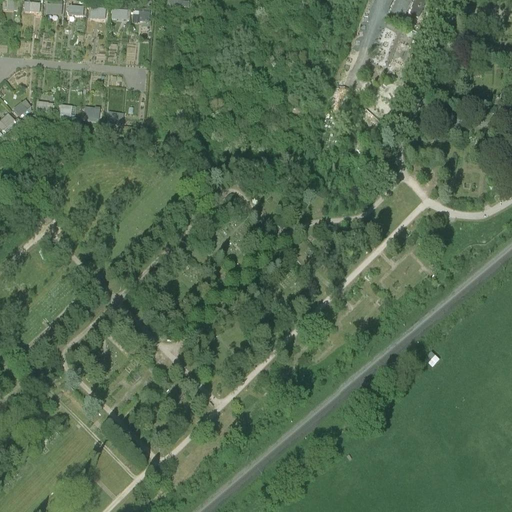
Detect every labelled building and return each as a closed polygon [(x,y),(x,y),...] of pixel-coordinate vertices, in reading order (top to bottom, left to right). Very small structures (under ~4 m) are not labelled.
[(416,0),(410,15),(419,19),(425,5),(429,7),(431,0),(416,0)] [(19,11),(20,3),(8,2),(8,11),(19,11)] [(207,2),(206,8),(227,10),(228,4),(207,2)] [(30,13),(41,13),(42,3),(30,3),(30,13)] [(63,16),(64,5),(47,5),(47,16),(63,16)] [(85,7),(68,7),(69,16),(85,16),(85,7)] [(92,8),(91,19),(107,20),(108,10),(92,8)] [(131,20),(131,10),(113,10),(113,20),(131,20)] [(149,24),(150,13),(140,12),(140,24),(149,24)] [(410,59),(417,39),(402,34),(395,54),(410,59)] [(15,110),(22,119),(33,109),(27,101),(15,110)] [(86,121),(101,121),(101,109),(86,109),(86,121)] [(109,111),(108,125),(124,127),(125,113),(109,111)] [(0,130),(5,135),(17,122),(8,114),(0,122),(0,130)]
